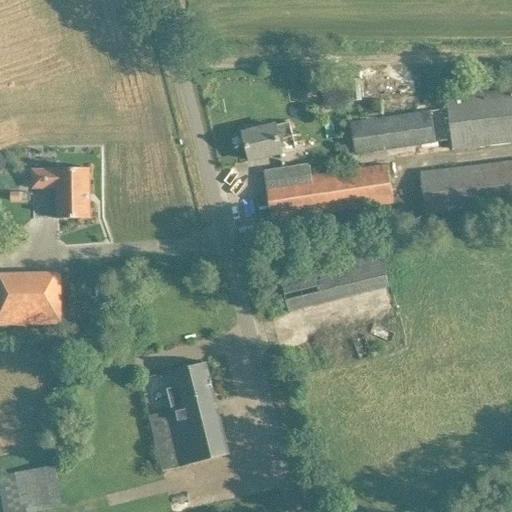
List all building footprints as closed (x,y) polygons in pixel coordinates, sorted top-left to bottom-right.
[(365,94),(410,93),(410,69),(365,70),(365,94)] [(451,141),(452,150),(511,143),(511,89),(445,97),(447,108),(349,123),(354,156),(451,141)] [(276,126),(276,125),(243,133),(250,161),(296,149),(290,122),(276,126)] [(511,161),(419,172),(425,216),(511,205),(511,161)] [(273,171),(264,172),(272,222),(273,222),(273,221),(393,203),(388,166),(310,177),(309,165),(284,169),(273,171)] [(51,184),(57,184),(57,219),(90,218),(89,168),(56,169),(57,170),(32,171),(33,189),(51,188),(51,184)] [(290,312),(310,307),(390,287),(379,240),(278,266),(290,312)] [(60,273),(0,274),(0,324),(61,324),(60,273)] [(182,408),(148,417),(162,472),(229,455),(206,363),(173,371),(182,408)] [(0,476),(0,497),(2,511),(30,511),(62,506),(54,467),(0,476)]
